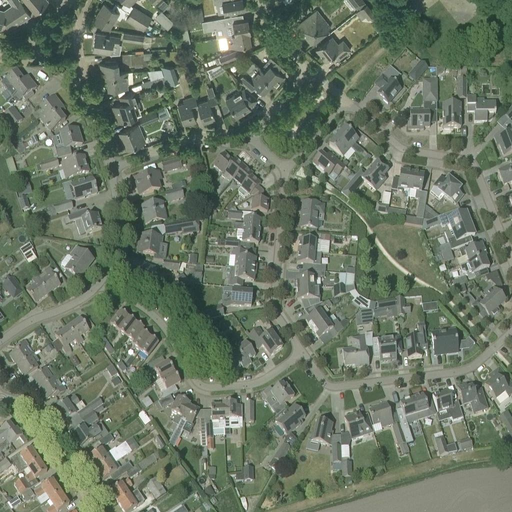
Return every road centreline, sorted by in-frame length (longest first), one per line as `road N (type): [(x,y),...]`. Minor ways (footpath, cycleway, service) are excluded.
road 1 (residential): [(302,353),(262,381),(207,387),(187,370),(162,324),(100,282)]
road 2 (residential): [(511,262),(472,164),(399,148),(345,102)]
road 3 (residential): [(485,356),(462,371),(328,386),(302,353)]
road 4 (residential): [(302,353),(273,306),(286,169)]
road 5 (residential): [(95,511),(29,410),(0,401)]
road 6 (residential): [(109,169),(197,139),(251,139)]
